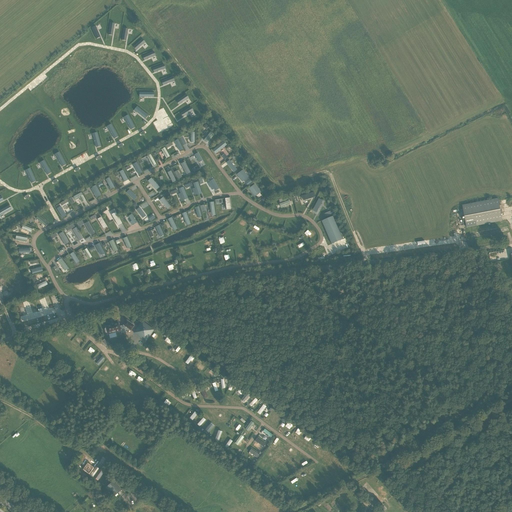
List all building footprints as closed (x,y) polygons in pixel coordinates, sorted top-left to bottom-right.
[(215,134),(209,130),(202,138),(208,143),(215,134)] [(225,141),(212,149),(215,154),(228,146),(225,141)] [(162,148),(166,158),(170,157),(166,146),(162,148)] [(147,155),(152,166),(156,164),(152,153),(147,155)] [(124,182),(129,180),(124,169),(119,171),(124,182)] [(236,175),(242,184),(249,178),(244,170),(236,175)] [(110,177),(106,178),(110,189),(114,188),(110,177)] [(254,184),(250,179),(245,183),(250,188),(254,184)] [(248,190),(255,197),(261,192),(254,184),(248,190)] [(80,199),(82,203),(86,201),(81,191),(73,195),(76,201),(80,199)] [(498,199),(462,206),(466,228),(502,221),(498,199)] [(288,206),(290,206),(290,201),(280,202),(281,209),(288,208),(288,206)] [(186,227),(191,225),(187,213),(182,214),(186,227)] [(35,218),(44,226),(47,222),(39,214),(35,218)] [(129,224),(131,228),(138,224),(132,214),(128,217),(131,223),(129,224)] [(342,240),(333,217),(322,221),(331,244),(342,240)] [(172,218),(168,220),(173,232),(178,230),(172,218)] [(23,224),(21,229),(31,233),(33,229),(23,224)] [(26,243),(28,238),(17,235),(15,241),(26,243)] [(114,240),(109,241),(113,254),(118,252),(114,240)] [(89,260),(93,258),(87,249),(83,251),(89,260)] [(70,254),(75,265),(80,263),(74,252),(70,254)] [(61,259),(56,262),(64,273),(70,269),(61,259)] [(40,282),(41,284),(37,285),(39,290),(48,287),(46,280),(40,282)] [(111,326),(106,327),(106,328),(105,329),(106,334),(107,333),(108,335),(121,331),(121,334),(127,332),(129,330),(131,331),(134,326),(127,321),(123,326),(120,327),(119,323),(114,325),(114,324),(111,325),(111,326)] [(154,330),(142,322),(134,333),(145,341),(154,330)] [(104,339),(101,343),(106,348),(109,344),(104,339)] [(90,347),(86,352),(91,356),(95,352),(90,347)] [(189,365),(191,362),(193,363),(196,358),(190,355),(186,364),(189,365)] [(102,357),(96,363),(99,366),(105,359),(102,357)] [(208,373),(213,378),(217,374),(213,369),(208,373)] [(244,403),(250,396),(247,393),(241,400),(244,403)] [(176,406),(179,403),(170,397),(168,400),(176,406)] [(249,404),(251,407),(258,403),(255,399),(249,404)] [(264,405),(257,413),(261,415),(267,407),(264,405)] [(241,415),(249,422),(251,419),(243,412),(241,415)] [(277,423),(281,418),(276,414),(272,419),(277,423)] [(197,423),(200,426),(206,419),(204,417),(197,423)] [(249,431),(255,424),(251,421),(246,428),(249,431)] [(268,438),(271,434),(265,429),(262,432),(268,438)] [(238,446),(245,437),(241,434),(234,443),(238,446)] [(259,444),(258,446),(262,449),(266,444),(257,437),(255,441),(259,444)] [(228,448),(233,440),(230,438),(225,445),(228,448)] [(260,455),(252,448),(249,451),(257,458),(260,455)] [(76,465),(79,467),(86,458),(83,455),(76,465)] [(88,463),(83,470),(90,474),(98,480),(104,472),(90,462),(89,464),(88,463)] [(115,485),(117,484),(114,481),(106,488),(114,497),(118,493),(121,498),(124,495),(120,491),(115,485)] [(377,508),(381,503),(375,497),(371,501),(377,508)]
